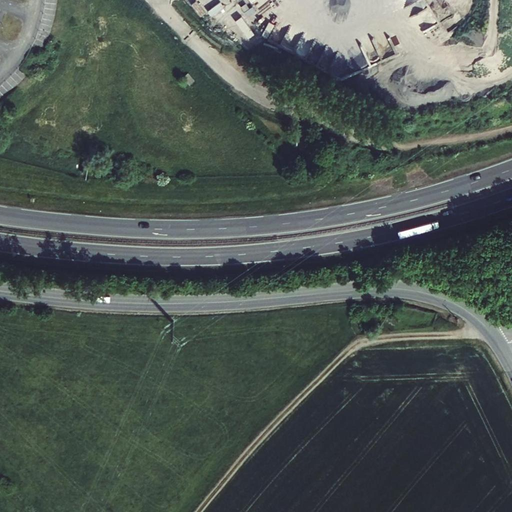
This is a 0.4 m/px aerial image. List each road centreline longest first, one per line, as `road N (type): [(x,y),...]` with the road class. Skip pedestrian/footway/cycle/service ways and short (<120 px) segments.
road 1 (tertiary): [(501,346),(463,305),(404,289),(160,304),(0,291)]
road 2 (trunk): [(511,170),(377,210),(253,227),(137,229),(0,213)]
road 3 (trunk): [(0,241),(171,256),(260,252),(415,227),(511,197)]
road 4 (track): [(490,330),(351,351),(204,511)]
road 5 (unclassified): [(149,0),(262,97),(385,147)]
